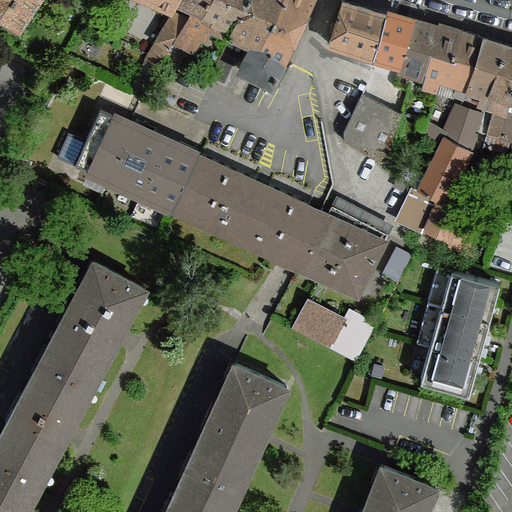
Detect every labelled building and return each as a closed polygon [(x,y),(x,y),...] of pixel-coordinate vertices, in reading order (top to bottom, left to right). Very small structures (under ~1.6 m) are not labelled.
[(0,0),(0,18),(19,31),(39,0),(0,0)] [(189,16),(170,48),(178,54),(184,43),(197,48),(211,15),(233,24),(246,0),(208,0),(203,10),(194,7),(189,16)] [(178,0),(194,7),(203,10),(208,0),(178,0)] [(246,0),(233,24),(231,34),(211,76),(226,83),(234,65),(238,56),(241,57),(248,42),(253,45),(241,69),(273,85),(277,77),(296,39),(270,24),(281,0),(246,0)] [(314,0),(281,0),(270,24),(296,39),(314,0)] [(373,57),(387,14),(344,1),(330,43),(373,57)] [(170,48),(189,16),(176,10),(148,59),(160,66),(162,62),(170,48)] [(400,65),(413,22),(387,14),(373,57),(400,65)] [(434,57),(440,30),(413,22),(400,65),(428,73),(434,57)] [(453,62),(464,31),(442,24),(440,30),(434,57),(453,62)] [(464,31),(453,62),(434,57),(428,73),(424,86),(438,91),(442,78),(461,84),(457,94),(464,99),(470,86),(485,38),(464,31)] [(507,45),(485,38),(470,86),(489,92),(507,45)] [(511,93),(511,46),(507,45),(489,92),(499,96),(510,99),(511,93)] [(175,59),(178,54),(170,48),(162,62),(171,66),(175,59)] [(386,164),(402,112),(363,92),(345,132),(346,140),(386,164)] [(510,99),(499,96),(493,116),(511,120),(511,107),(508,106),(510,99)] [(446,135),(471,149),(482,113),(458,105),(448,130),(446,135)] [(110,179),(134,124),(128,121),(101,109),(76,163),(110,179)] [(511,120),(493,116),(489,132),(511,138),(511,120)] [(446,135),(448,130),(429,121),(424,135),(441,144),(446,135)] [(137,191),(161,136),(134,124),(110,179),(137,191)] [(441,144),(419,189),(439,199),(444,202),(471,149),(446,135),(441,144)] [(149,196),(174,142),(161,136),(137,191),(149,196)] [(174,208),(201,154),(174,142),(149,196),(174,208)] [(201,154),(174,208),(274,254),(290,261),(301,265),(329,212),(322,209),(317,207),(310,204),(201,154)] [(439,199),(419,189),(415,187),(400,219),(423,231),(426,225),(439,199)] [(444,202),(439,199),(426,225),(450,237),(454,227),(460,209),(444,202)] [(333,204),(329,212),(301,265),(358,293),(389,232),(333,204)] [(468,231),(454,227),(450,237),(448,246),(461,251),(468,231)] [(96,262),(44,357),(94,384),(146,287),(96,262)] [(501,283),(453,269),(423,380),(470,393),(501,283)] [(345,317),(308,299),(295,326),(358,358),(376,322),(349,309),(345,317)] [(0,455),(42,480),(94,384),(44,357),(0,437),(0,455)] [(288,386),(235,364),(190,462),(243,485),(265,436),(288,386)] [(0,511),(24,511),(42,480),(0,455),(0,511)] [(230,511),(243,485),(190,462),(167,511),(230,511)] [(426,511),(437,485),(384,465),(365,511),(426,511)]
